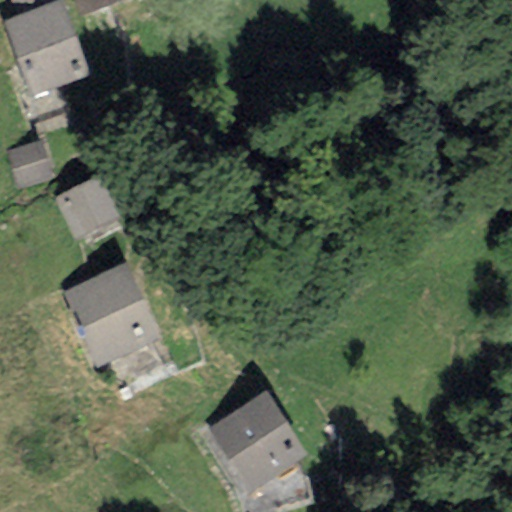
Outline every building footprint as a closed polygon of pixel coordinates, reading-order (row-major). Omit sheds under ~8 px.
[(0,21),(38,124),(62,115),(53,89),(90,76),(61,0),(58,0),(47,4),(17,15),(0,21)] [(11,0),(17,15),(47,4),(45,0),(11,0)] [(73,0),(80,18),(130,0),(73,0)] [(42,142),(6,153),(17,188),(53,178),(42,142)] [(96,178),(51,199),(71,241),(116,220),(96,178)] [(159,340),(128,265),(64,291),(95,366),(159,340)] [(117,386),(173,370),(166,349),(111,365),(117,386)] [(306,452),(260,391),(200,436),(246,498),(306,452)] [(260,491),(271,511),(294,511),(323,496),(306,465),(260,491)]
